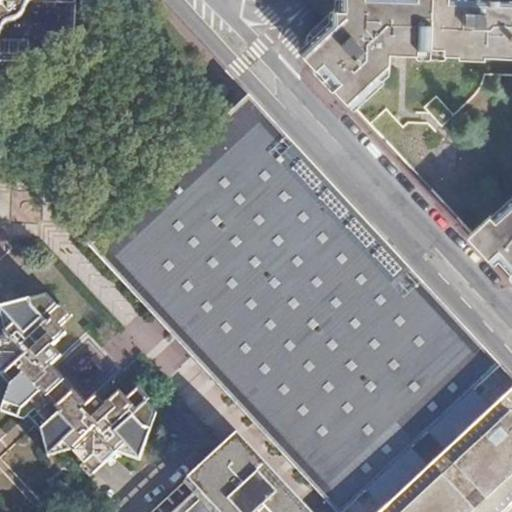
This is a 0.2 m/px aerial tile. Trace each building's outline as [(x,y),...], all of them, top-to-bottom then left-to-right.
[(0,0),(0,41),(4,31),(6,28),(17,26),(23,19),(25,11),(33,3),(43,2),(44,0),(0,0)] [(511,0),(306,0),(328,23),(336,15),(341,11),(352,0),(511,0)] [(511,0),(352,0),(341,11),(336,15),(328,23),(312,37),(312,50),(311,59),(511,274),(511,0)] [(227,463),(198,490),(173,511),(511,511),(511,393),(494,375),(242,103),(231,113),(224,105),(218,110),(226,118),(105,230),(99,235),(88,245),(197,362),(170,386),(163,392),(227,463)] [(59,308),(48,295),(8,306),(8,307),(13,325),(6,332),(0,337),(0,341),(3,345),(0,348),(0,361),(9,371),(3,376),(12,385),(6,404),(23,409),(25,408),(42,392),(47,398),(65,382),(51,366),(62,357),(53,347),(67,334),(60,327),(73,315),(62,305),(59,308)] [(111,400),(107,405),(98,395),(87,404),(74,391),(56,407),(61,412),(44,429),(43,430),(47,448),(65,443),(95,474),(98,472),(104,465),(118,452),(141,461),(144,452),(158,414),(147,402),(150,399),(139,387),(127,399),(121,392),(111,400)]
